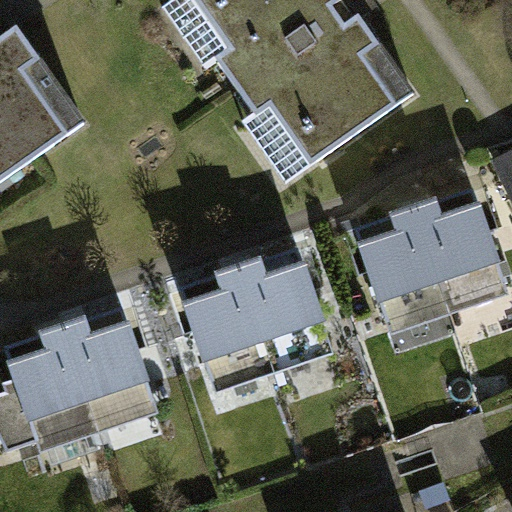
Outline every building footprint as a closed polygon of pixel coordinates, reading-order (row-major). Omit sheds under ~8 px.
[(172,0),(290,169),(391,99),(321,0),(172,0)] [(0,163),(46,131),(0,66),(0,163)] [(511,153),(496,161),(511,191),(511,153)] [(368,232),(399,326),(511,288),(511,270),(486,192),(368,232)] [(194,298),(226,392),(344,353),(312,259),(194,298)] [(16,357),(47,452),(165,412),(134,318),(16,357)]
